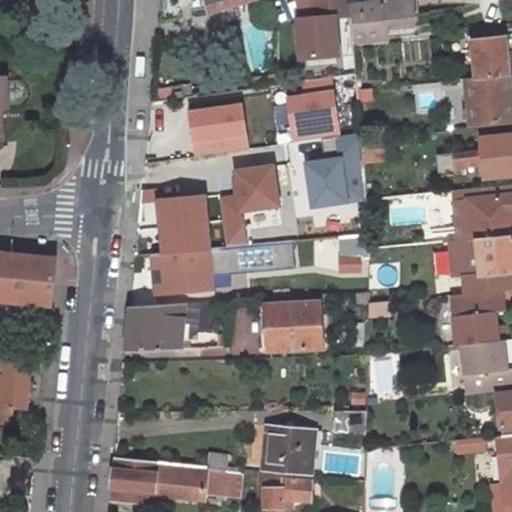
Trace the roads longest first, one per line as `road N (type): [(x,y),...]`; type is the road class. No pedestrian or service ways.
road 1 (residential): [(69,511),(98,217)]
road 2 (residential): [(98,217),(119,0)]
